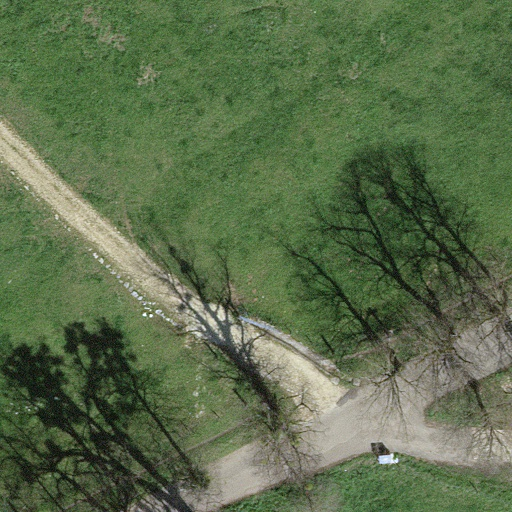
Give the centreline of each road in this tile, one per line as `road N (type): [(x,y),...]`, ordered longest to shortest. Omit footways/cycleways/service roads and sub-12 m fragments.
road 1 (track): [(0,141),(345,431)]
road 2 (unclassified): [(182,511),(511,343)]
